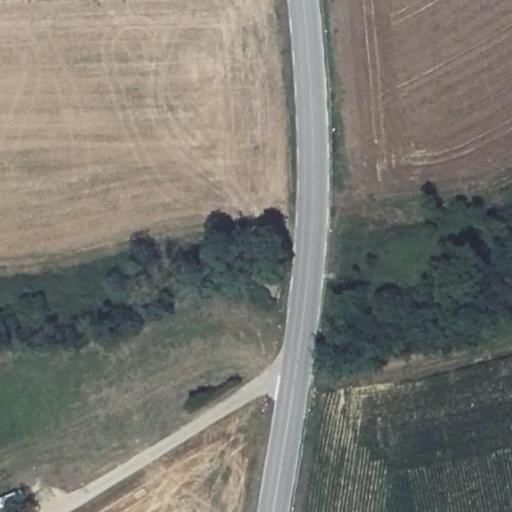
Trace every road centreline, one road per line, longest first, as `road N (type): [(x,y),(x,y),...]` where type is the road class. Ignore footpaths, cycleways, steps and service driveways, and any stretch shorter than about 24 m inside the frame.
road 1 (secondary): [(302,0),(312,198),(294,373)]
road 2 (unclassified): [(52,511),(294,373)]
road 3 (track): [(294,373),(336,379),(410,366),(466,350),(511,320)]
road 4 (secondary): [(294,373),(271,511)]
